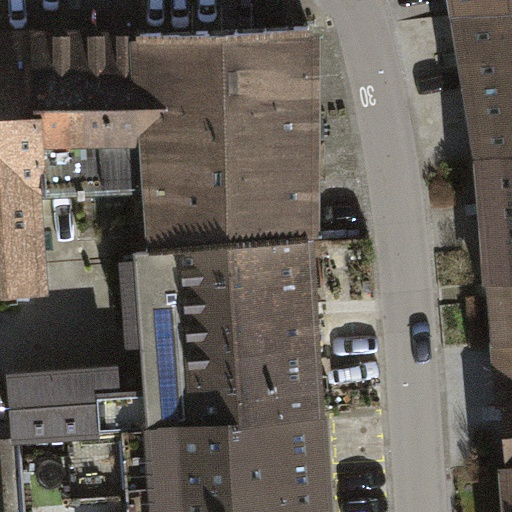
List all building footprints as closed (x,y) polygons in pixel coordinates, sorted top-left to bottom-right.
[(511,0),(434,0),(437,27),(456,25),(511,19),(511,0)] [(511,159),(511,19),(456,25),(468,164),(511,159)] [(228,245),(309,241),(310,26),(141,34),(150,222),(151,250),(228,245)] [(116,223),(150,222),(141,34),(36,36),(46,192),(80,190),(81,236),(117,234),(116,223)] [(46,192),(36,36),(0,38),(0,291),(37,288),(30,193),(46,192)] [(511,159),(468,164),(480,287),(511,284),(511,159)] [(241,420),(321,413),(309,241),(228,245),(241,420)] [(241,420),(228,245),(151,250),(139,253),(147,389),(151,428),(241,420)] [(485,340),(511,337),(511,284),(480,287),(485,340)] [(511,337),(485,340),(497,465),(511,463),(511,337)] [(16,437),(151,428),(147,389),(120,392),(118,368),(12,377),(16,437)] [(327,511),(321,413),(241,420),(151,428),(154,511),(327,511)] [(154,511),(151,428),(16,437),(22,511),(154,511)] [(511,511),(511,463),(497,465),(500,511),(511,511)]
